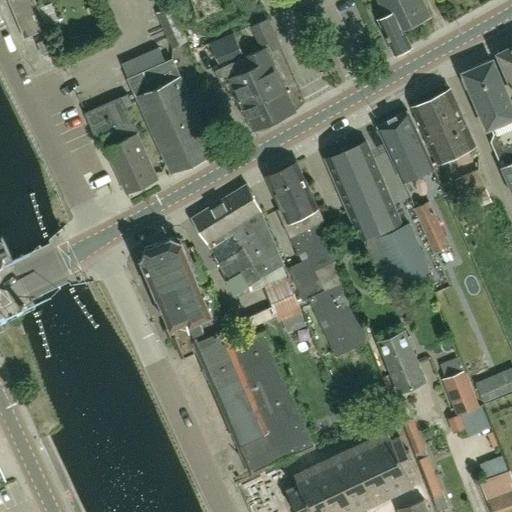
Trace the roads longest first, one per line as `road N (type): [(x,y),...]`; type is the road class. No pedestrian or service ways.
road 1 (secondary): [(98,240),(511,12)]
road 2 (unclassified): [(224,511),(98,240)]
road 3 (residential): [(98,240),(0,35)]
road 4 (tertiary): [(52,511),(0,398)]
